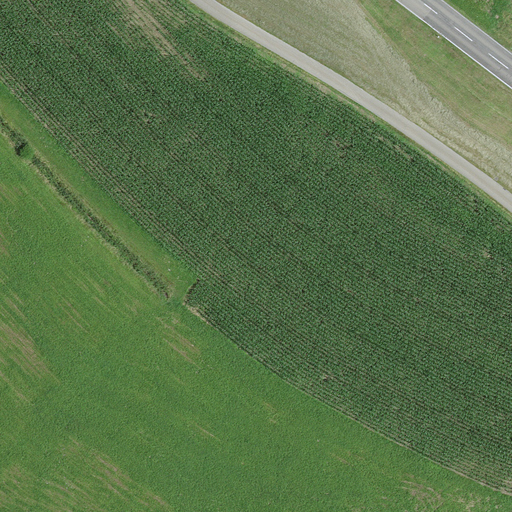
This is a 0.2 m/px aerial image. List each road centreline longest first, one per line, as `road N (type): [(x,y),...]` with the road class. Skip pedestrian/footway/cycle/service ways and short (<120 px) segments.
road 1 (unclassified): [(511,206),(407,131),(191,0)]
road 2 (secondary): [(412,0),(511,76)]
